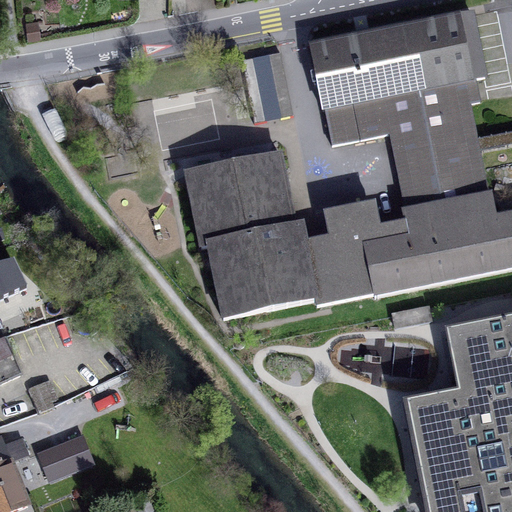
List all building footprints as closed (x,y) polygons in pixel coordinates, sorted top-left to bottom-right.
[(302,228),(295,230),(281,158),(187,177),(202,251),(209,249),(224,322),(316,303),(318,309),(375,297),(375,299),(511,271),(511,219),(496,222),(491,198),(488,199),(479,153),(477,141),(469,106),(480,104),(476,82),(485,80),(472,17),(311,49),(331,148),(390,136),(393,152),(424,146),(432,188),(402,194),(406,215),(404,215),(406,227),(379,232),(374,208),(326,217),(331,242),(306,247),(302,228)] [(281,121),(293,118),(281,55),(268,58),(281,121)] [(255,126),(268,124),(255,60),(242,63),(255,126)] [(511,134),(477,141),(479,153),(511,146),(511,134)] [(402,194),(432,188),(424,146),(393,152),(402,194)] [(0,255),(0,260),(5,276),(35,267),(29,247),(0,255)] [(395,332),(433,324),(430,308),(392,316),(395,332)] [(511,511),(511,321),(446,334),(458,395),(408,405),(429,511),(511,511)] [(5,345),(0,346),(0,386),(20,377),(5,345)] [(39,415),(54,409),(45,386),(30,392),(39,415)] [(92,467),(82,440),(40,457),(50,484),(92,467)] [(4,450),(1,442),(0,442),(0,511),(18,511),(28,508),(10,465),(4,450)] [(10,465),(27,458),(27,456),(30,455),(28,450),(25,451),(21,443),(4,450),(10,465)]
